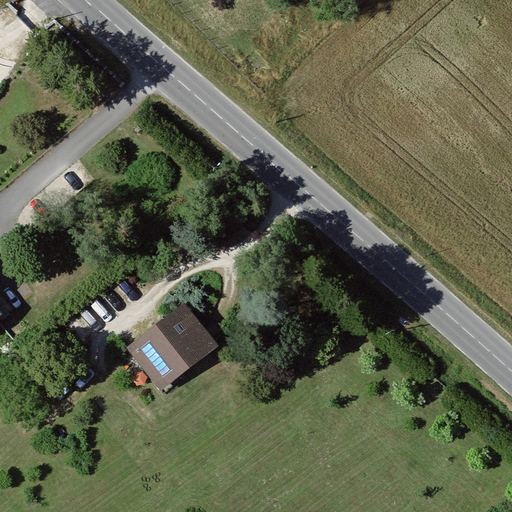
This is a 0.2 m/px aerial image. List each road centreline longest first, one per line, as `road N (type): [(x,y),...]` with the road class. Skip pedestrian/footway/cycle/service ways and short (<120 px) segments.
road 1 (primary): [(511,370),(92,0)]
road 2 (unknown): [(0,214),(169,67)]
